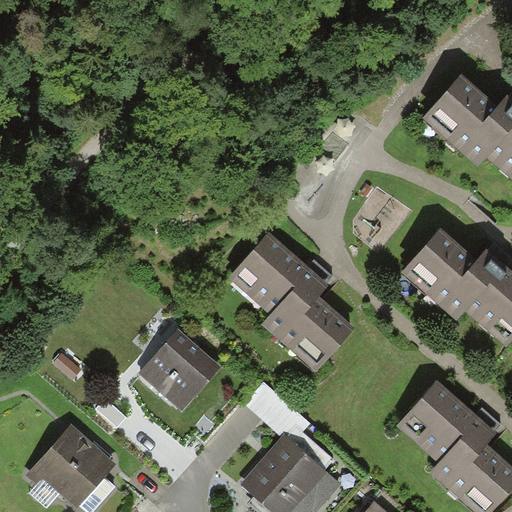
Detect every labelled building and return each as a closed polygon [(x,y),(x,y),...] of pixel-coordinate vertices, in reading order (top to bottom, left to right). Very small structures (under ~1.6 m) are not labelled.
[(461,71),(422,116),(477,170),(488,158),(511,180),(511,98),(506,94),(496,105),(461,71)] [(442,228),(402,272),(456,320),(466,309),(508,347),(511,341),(511,269),(488,247),(476,260),(442,228)] [(271,236),(234,275),(272,311),(264,320),(313,367),(350,329),(313,293),(322,284),(311,274),(271,236)] [(180,332),(139,375),(155,391),(179,413),(220,370),(180,332)] [(62,353),(55,362),(73,379),(81,370),(62,353)] [(243,404),(282,439),(256,467),(239,485),(253,498),(247,505),(255,511),(318,511),(343,485),(327,470),(336,461),(306,433),(313,425),(264,381),(243,404)] [(438,385),(398,428),(437,464),(429,474),(470,511),(496,511),(511,495),(511,471),(489,450),(498,440),(478,422),(438,385)] [(105,398),(95,410),(119,430),(129,419),(105,398)] [(69,436),(35,473),(77,511),(96,511),(116,491),(104,480),(118,465),(77,427),(69,436)] [(385,511),(375,503),(367,511),(385,511)]
